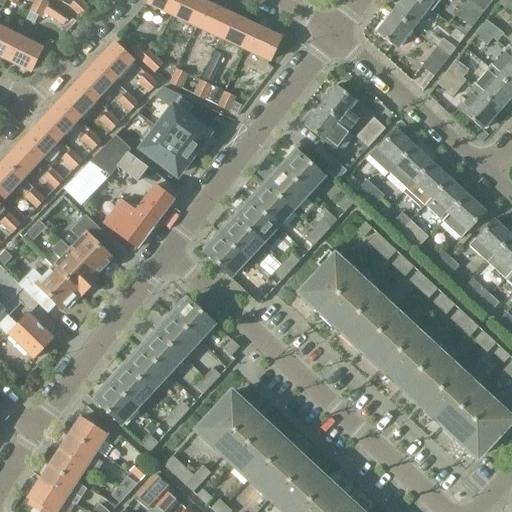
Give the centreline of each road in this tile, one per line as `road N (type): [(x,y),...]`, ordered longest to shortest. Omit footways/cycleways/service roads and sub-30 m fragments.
road 1 (residential): [(452,511),(165,255)]
road 2 (residential): [(165,255),(330,32)]
road 3 (residential): [(35,428),(165,255)]
road 4 (residential): [(483,171),(330,32)]
road 5 (residential): [(26,100),(112,0)]
